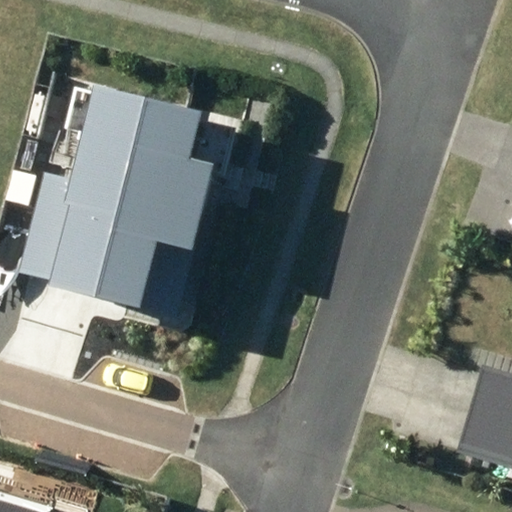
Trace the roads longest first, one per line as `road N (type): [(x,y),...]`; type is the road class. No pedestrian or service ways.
road 1 (residential): [(444,3),(274,477)]
road 2 (residential): [(0,395),(274,477)]
